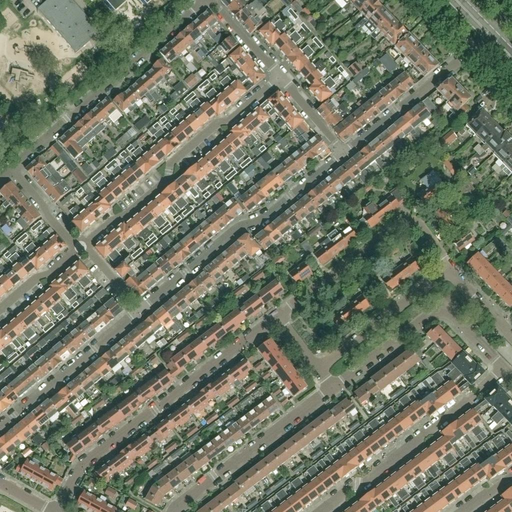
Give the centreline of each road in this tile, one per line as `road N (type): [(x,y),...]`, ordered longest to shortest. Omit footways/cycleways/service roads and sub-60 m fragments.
road 1 (residential): [(53,511),(85,462),(276,317)]
road 2 (residential): [(80,247),(279,76)]
road 3 (residential): [(139,310),(343,154)]
road 4 (residential): [(11,169),(204,2)]
road 5 (residential): [(320,511),(503,367)]
road 6 (residential): [(174,511),(331,388)]
road 7 (residential): [(0,427),(139,310)]
road 8 (residential): [(317,369),(450,270)]
road 9 (residential): [(276,317),(410,220)]
road 10 (residential): [(343,154),(471,51)]
road 11 (residential): [(331,388),(434,312),(450,313)]
